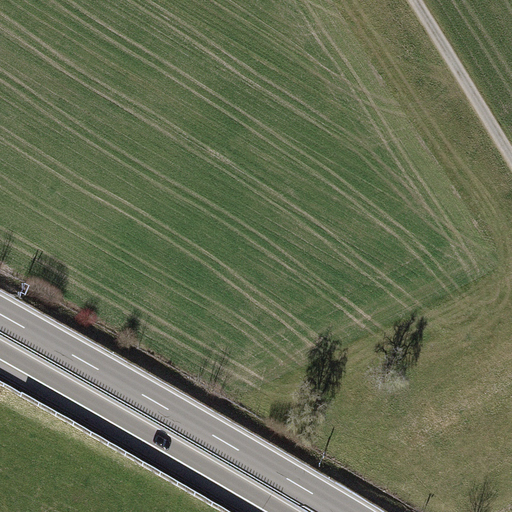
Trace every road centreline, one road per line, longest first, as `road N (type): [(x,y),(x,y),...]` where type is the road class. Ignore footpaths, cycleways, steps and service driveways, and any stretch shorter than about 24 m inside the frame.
road 1 (trunk): [(343,511),(0,314)]
road 2 (trunk): [(0,350),(283,511)]
road 3 (track): [(511,157),(416,0)]
